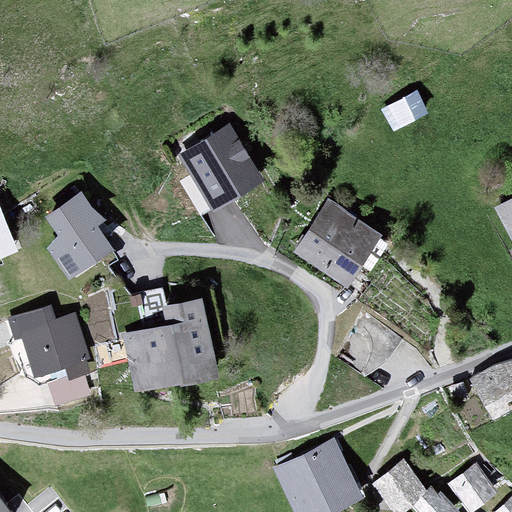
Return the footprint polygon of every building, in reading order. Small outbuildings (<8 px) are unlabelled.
[(415,91),(381,111),(393,132),(428,112),(415,91)] [(178,153),(212,208),(264,177),(230,122),(178,153)] [(56,235),(47,246),(69,276),(112,246),(94,223),(102,216),(81,191),(43,215),(56,235)] [(292,250),(343,285),(378,233),(327,198),(292,250)] [(511,199),(495,208),(511,240),(511,199)] [(0,253),(18,246),(0,204),(0,253)] [(123,329),(135,388),(216,371),(200,295),(163,303),(166,320),(123,329)] [(21,328),(37,373),(65,364),(69,375),(94,366),(74,310),(21,328)] [(511,359),(472,383),(493,418),(511,406),(511,359)] [(273,469),(294,511),(324,511),(361,494),(333,439),(273,469)] [(373,481),(394,511),(426,489),(405,459),(373,481)] [(470,464),(444,486),(466,511),(474,511),(496,494),(470,464)] [(416,509),(418,511),(457,511),(438,490),(416,509)] [(511,511),(511,497),(494,511),(511,511)]
